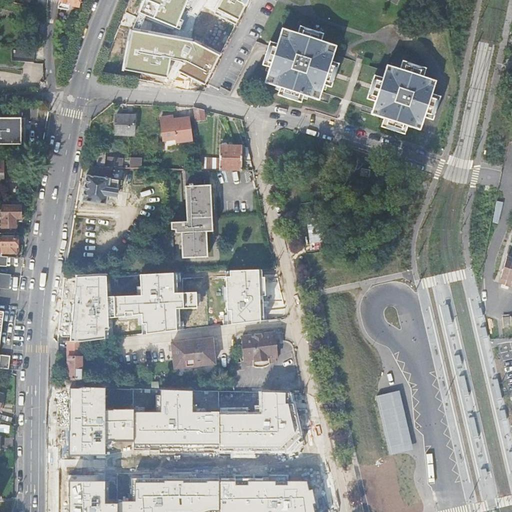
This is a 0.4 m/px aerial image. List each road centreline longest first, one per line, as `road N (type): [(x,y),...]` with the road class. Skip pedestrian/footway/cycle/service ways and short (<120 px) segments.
road 1 (residential): [(38,511),(41,314),(79,91)]
road 2 (residential): [(260,114),(337,511)]
road 3 (residential): [(501,178),(260,114)]
road 4 (residential): [(79,91),(174,95),(260,114)]
